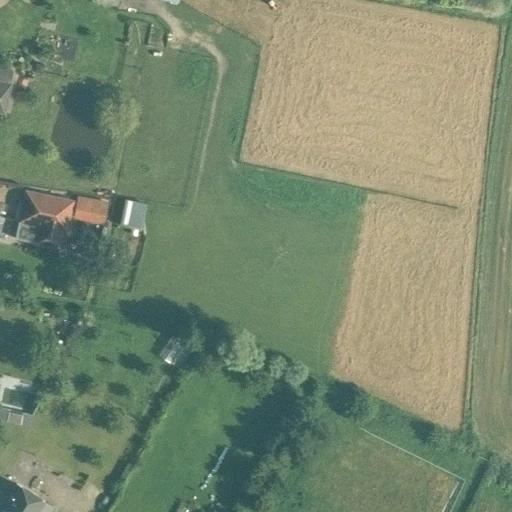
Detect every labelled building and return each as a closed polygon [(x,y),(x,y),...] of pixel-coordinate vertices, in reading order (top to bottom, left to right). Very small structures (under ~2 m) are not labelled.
[(0,111),(4,113),(13,71),(0,67),(0,111)] [(25,190),(19,221),(39,225),(35,243),(58,248),(62,231),(66,231),(73,200),(25,190)] [(109,221),(109,198),(79,197),(78,220),(109,221)] [(122,223),(143,229),(150,203),(128,197),(122,223)] [(8,411),(6,421),(20,424),(22,414),(8,411)] [(0,511),(38,511),(45,502),(16,483),(0,508),(0,511)]
